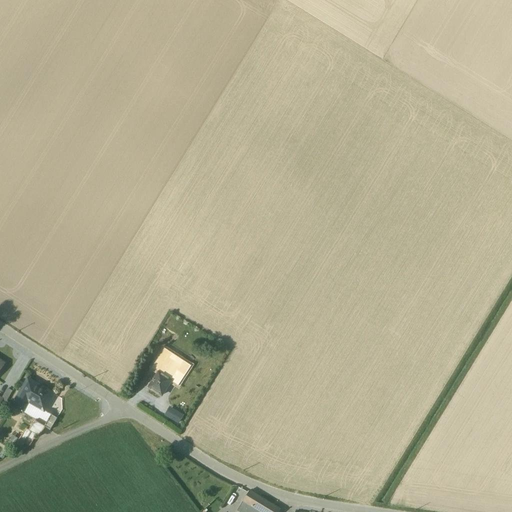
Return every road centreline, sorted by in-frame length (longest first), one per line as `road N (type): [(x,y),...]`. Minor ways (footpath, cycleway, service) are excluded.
road 1 (unclassified): [(124,410),(287,498),(366,511)]
road 2 (unclassified): [(0,327),(124,410)]
road 3 (unclassified): [(0,468),(124,410)]
